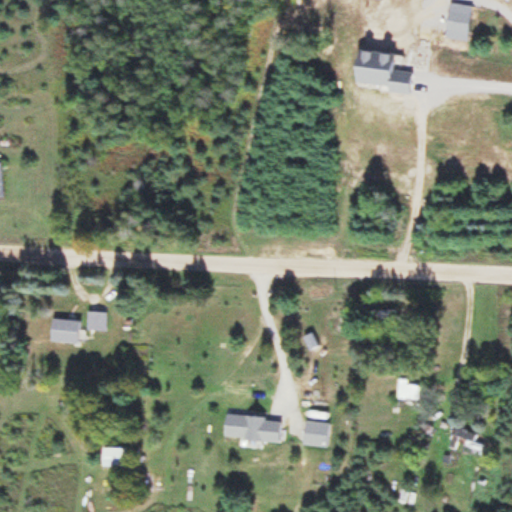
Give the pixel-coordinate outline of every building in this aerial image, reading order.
[(367,312),(367,321),(398,321),(398,312),(367,312)] [(75,314),(53,314),(53,343),(75,343),(75,314)] [(108,332),(108,314),(89,314),(89,332),(108,332)] [(423,386),(399,386),(399,402),(423,402),(423,386)] [(477,434),(455,431),(453,442),(475,445),(477,434)] [(128,455),(104,455),(104,469),(128,469),(128,455)]
